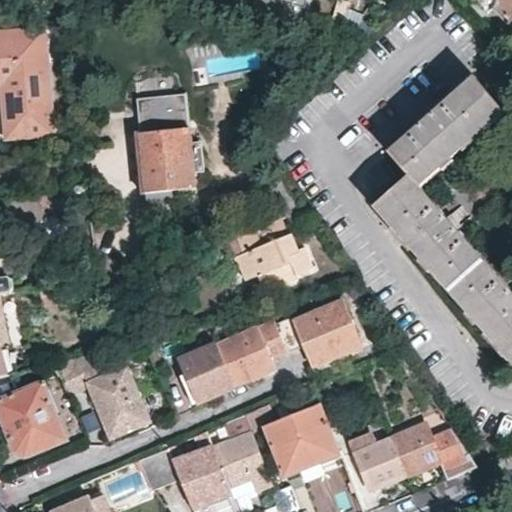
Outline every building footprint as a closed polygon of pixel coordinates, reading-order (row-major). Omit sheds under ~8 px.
[(254,0),(251,13),(273,18),(278,0),(254,0)] [(339,0),(336,15),(344,17),(348,0),(339,0)] [(511,0),(477,0),(487,10),(495,2),(511,20),(511,0)] [(33,23),(69,27),(68,11),(35,6),(33,23)] [(306,26),(340,34),(342,27),(344,17),(336,15),(334,21),(309,13),(306,26)] [(350,29),(353,20),(344,17),(342,27),(350,29)] [(12,134),(51,131),(43,37),(21,39),(20,32),(0,33),(0,81),(7,81),(12,134)] [(511,359),(511,289),(422,188),(505,114),(474,78),(389,152),(411,175),(376,207),(511,359)] [(208,170),(205,144),(194,145),(188,92),(137,98),(141,132),(139,133),(146,194),(199,187),(197,170),(208,170)] [(304,212),(279,174),(252,185),(268,226),(304,212)] [(79,207),(91,205),(89,185),(69,187),(70,199),(73,199),(76,199),(78,201),(79,204),(79,207)] [(232,250),(251,297),(312,273),(293,225),(232,250)] [(0,293),(4,293),(16,292),(15,278),(3,279),(0,259),(0,293)] [(92,302),(91,284),(43,289),(45,308),(92,302)] [(0,377),(15,374),(17,373),(14,355),(4,293),(0,293),(0,377)] [(294,315),(277,325),(288,350),(297,345),(303,342),(315,368),(363,347),(341,298),(296,318),(294,315)] [(277,325),(275,321),(219,345),(237,388),(272,373),(278,370),(274,360),(290,354),(288,350),(277,325)] [(237,388),(219,345),(183,361),(202,404),(218,396),(237,388)] [(89,354),(56,363),(61,376),(69,398),(88,390),(105,431),(154,410),(135,366),(101,381),(92,360),(98,358),(95,353),(89,354)] [(44,382),(61,376),(56,363),(17,373),(15,374),(22,392),(0,401),(0,413),(13,444),(16,451),(19,454),(25,457),(31,457),(68,442),(44,382)] [(328,381),(315,386),(322,404),(324,409),(338,403),(328,381)] [(324,409),(322,404),(266,428),(288,477),(342,454),(324,409)] [(245,416),(250,429),(277,418),(271,405),(245,416)] [(392,440),(407,476),(442,461),(450,477),(478,466),(455,431),(434,440),(428,425),(392,440)] [(207,432),(198,436),(205,453),(180,464),(185,478),(196,507),(227,494),(229,498),(234,496),(216,449),(214,449),(207,432)] [(356,456),(372,491),(407,476),(392,440),(388,442),(386,437),(380,439),(382,445),(379,445),(374,432),(354,441),(360,455),(356,456)] [(216,449),(234,496),(236,500),(248,495),(274,484),(252,434),(216,449)] [(178,460),(173,447),(159,453),(145,459),(158,489),(185,478),(180,464),(178,460)] [(342,454),(321,463),(325,474),(347,465),(342,454)] [(248,495),(236,500),(240,511),(247,511),(254,509),(248,495)] [(107,511),(103,500),(93,503),(90,496),(52,511),(107,511)]
